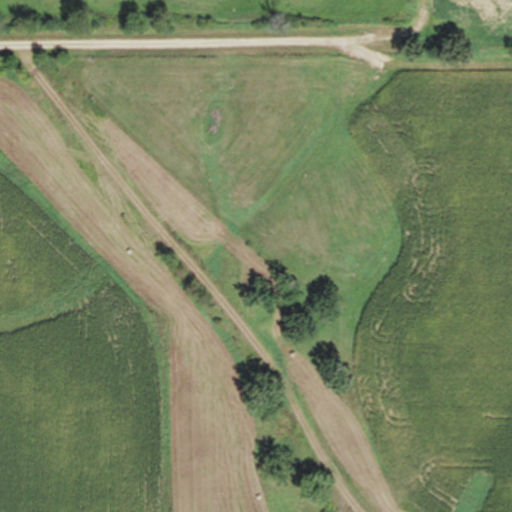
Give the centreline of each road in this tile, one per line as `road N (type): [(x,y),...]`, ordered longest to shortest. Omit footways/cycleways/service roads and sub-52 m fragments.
road 1 (track): [(13,51),(230,310),(358,511)]
road 2 (residential): [(0,51),(351,45),(385,29)]
